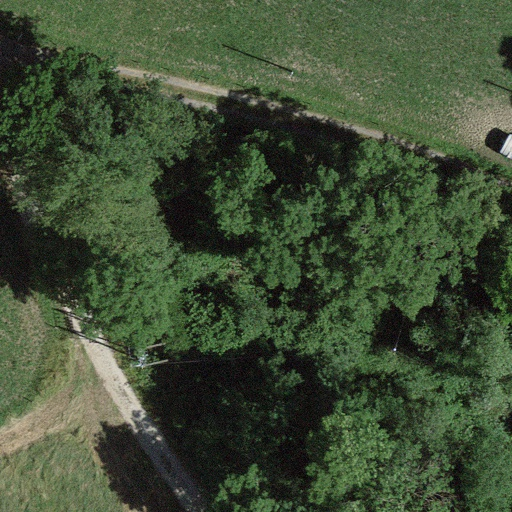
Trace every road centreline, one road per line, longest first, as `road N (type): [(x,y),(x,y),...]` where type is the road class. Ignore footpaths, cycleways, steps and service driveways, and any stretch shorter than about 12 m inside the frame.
road 1 (track): [(511,201),(334,133),(0,53)]
road 2 (track): [(26,209),(5,117),(9,56)]
